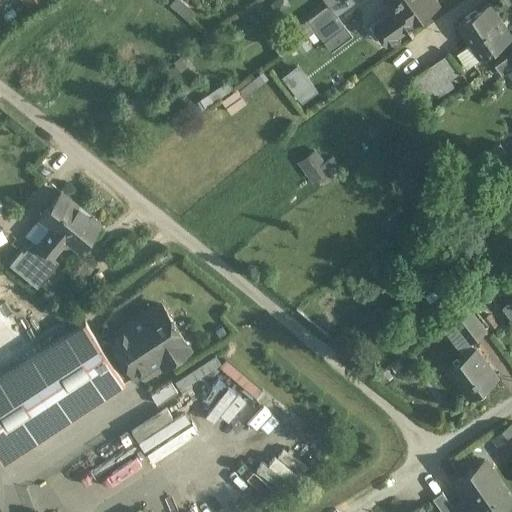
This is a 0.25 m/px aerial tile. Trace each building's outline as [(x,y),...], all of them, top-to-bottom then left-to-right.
[(353,0),(335,0),(329,5),(336,15),(354,1),(353,0)] [(389,0),(396,8),(370,26),(383,44),(408,27),(412,24),(412,23),(440,3),(437,0),(389,0)] [(328,3),(307,19),(315,30),(336,15),(329,5),(328,3)] [(511,39),(489,4),(459,24),(481,59),(511,39)] [(336,15),(315,30),(324,41),(345,26),(336,15)] [(307,19),(273,44),(281,55),(293,46),(293,47),(315,30),(307,19)] [(345,26),(324,41),(331,51),(352,36),(345,26)] [(511,53),(495,65),(503,76),(509,72),(511,69),(511,53)] [(449,56),(420,75),(431,92),(460,73),(449,56)] [(297,62),(280,74),(300,101),(317,89),(297,62)] [(89,215),(60,190),(39,215),(51,225),(36,244),(52,257),(67,238),(69,240),(89,215)] [(511,218),(489,235),(507,261),(511,257),(511,218)] [(48,272),(21,250),(10,263),(37,285),(48,272)] [(511,299),(501,307),(511,320),(511,319),(511,299)] [(161,305),(109,338),(110,339),(133,376),(134,376),(169,354),(173,360),(190,349),(161,305)] [(469,308),(454,320),(472,343),(473,343),(487,332),(469,308)] [(499,378),(473,343),(472,343),(454,320),(445,328),(466,356),(449,368),(472,399),(499,378)] [(85,322),(0,376),(0,458),(2,462),(124,383),(124,382),(100,345),(85,322)] [(133,376),(110,339),(100,345),(124,382),(133,376)] [(511,423),(491,438),(508,462),(511,459),(511,423)] [(498,511),(511,502),(511,501),(483,460),(454,480),(468,500),(475,511),(498,511)] [(453,511),(455,511),(442,492),(432,499),(441,511),(453,511)] [(475,511),(468,500),(454,510),(456,511),(475,511)]
